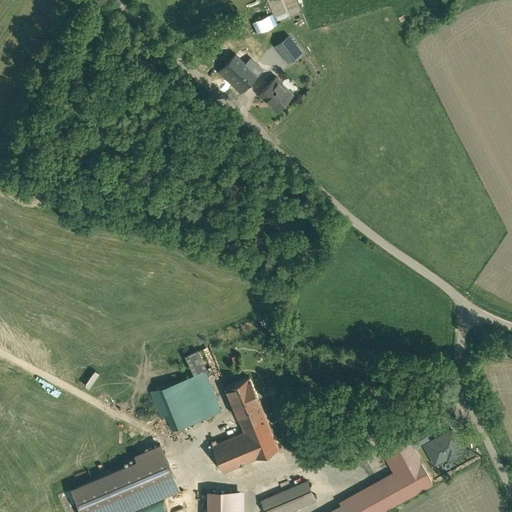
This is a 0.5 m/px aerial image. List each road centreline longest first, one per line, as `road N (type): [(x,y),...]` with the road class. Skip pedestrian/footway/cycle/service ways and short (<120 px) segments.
road 1 (unclassified): [(465,304),(279,156),(119,0)]
road 2 (unclassified): [(510,511),(459,380),(465,304)]
